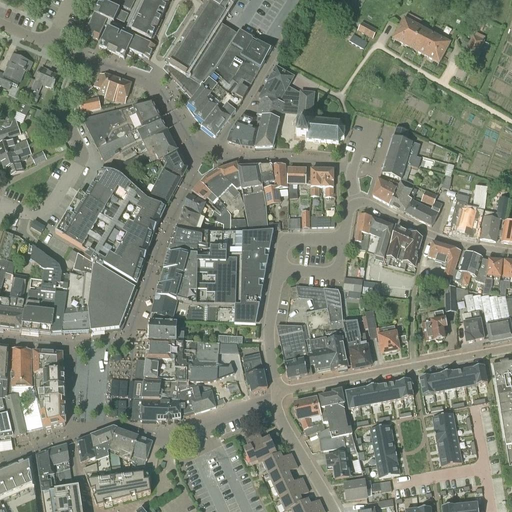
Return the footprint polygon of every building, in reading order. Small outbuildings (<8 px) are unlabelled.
[(141,0),(125,33),(109,25),(98,49),(123,61),(126,56),(130,58),(132,54),(148,61),(154,47),(149,45),(169,0),(141,0)] [(130,11),(135,0),(120,0),(118,6),(130,11)] [(229,21),(231,18),(228,16),(234,7),(233,7),(237,0),(201,0),(200,2),(229,21)] [(124,24),(128,15),(119,11),(120,11),(100,2),(84,35),(98,41),(107,21),(113,24),(115,20),(124,24)] [(237,36),(230,32),(200,12),(163,71),(195,98),(188,106),(197,113),(194,116),(204,124),(201,128),(215,139),(238,110),(247,93),(270,53),(239,33),(237,36)] [(416,53),(428,32),(418,27),(421,22),(408,15),(406,20),(405,19),(393,41),(416,53)] [(372,41),(377,32),(362,24),(357,33),(372,41)] [(428,32),(416,53),(440,65),(451,44),(428,32)] [(363,51),(367,44),(352,35),(348,42),(363,51)] [(460,60),(472,66),(484,42),(472,36),(460,60)] [(27,74),(31,65),(13,57),(4,77),(0,74),(0,86),(8,90),(11,84),(17,87),(24,73),(27,74)] [(51,90),(57,78),(46,72),(47,71),(41,69),(35,82),(31,80),(27,89),(28,90),(23,101),(35,107),(39,98),(37,97),(38,94),(42,85),(51,90)] [(338,124),(311,122),(313,95),(299,94),(299,97),(283,88),(288,78),(271,69),(254,99),(261,101),(259,107),(280,112),(280,115),(298,116),(296,137),(307,137),(307,142),(336,144),(343,139),(344,131),(338,124)] [(123,104),(130,86),(100,76),(93,89),(107,93),(105,101),(113,103),(113,101),(123,104)] [(82,113),(95,111),(93,101),(80,104),(82,113)] [(136,134),(161,123),(161,122),(152,103),(84,121),(98,151),(112,144),(136,134)] [(26,117),(30,108),(21,104),(16,113),(26,117)] [(280,115),(280,112),(259,107),(257,117),(262,118),(261,123),(256,122),(254,130),(259,131),(255,150),(264,150),(264,149),(272,149),(280,115)] [(244,154),(253,154),(256,132),(251,130),(253,119),(243,117),(230,136),(226,145),(244,154)] [(0,134),(4,133),(18,128),(16,122),(15,120),(13,121),(10,128),(5,130),(0,127),(0,134)] [(142,144),(166,133),(161,123),(136,134),(142,144)] [(406,140),(408,132),(396,128),(393,136),(406,140)] [(0,137),(0,144),(21,139),(19,132),(0,137)] [(177,153),(166,133),(142,144),(142,146),(143,145),(146,153),(123,165),(126,171),(147,160),(151,167),(163,161),(177,153)] [(142,146),(142,144),(136,134),(112,144),(98,151),(104,164),(130,151),(142,146)] [(399,154),(416,159),(419,147),(393,139),(388,153),(398,156),(399,154)] [(0,159),(29,150),(26,142),(15,146),(14,143),(0,147),(0,159)] [(59,155),(67,151),(65,146),(56,150),(59,155)] [(29,150),(0,159),(0,161),(3,170),(8,169),(10,177),(24,173),(21,165),(22,164),(22,163),(27,161),(28,159),(27,158),(31,156),(29,150)] [(35,167),(46,161),(42,153),(31,158),(35,167)] [(171,175),(180,179),(184,172),(185,167),(178,153),(177,153),(163,161),(171,175)] [(421,160),(416,159),(399,154),(398,156),(388,153),(386,161),(406,167),(418,170),(421,160)] [(167,205),(180,179),(171,175),(163,161),(151,167),(131,178),(134,184),(149,199),(167,205)] [(401,181),(406,167),(386,161),(382,175),(401,181)] [(241,191),(238,169),(237,165),(217,172),(206,178),(200,184),(218,202),(225,208),(226,209),(230,219),(231,219),(232,218),(231,215),(236,210),(239,213),(243,208),(239,195),(237,192),(241,191)] [(273,189),(263,190),(264,191),(267,208),(280,206),(278,191),(287,191),(286,167),(272,168),(273,189)] [(262,185),(263,185),(260,168),(238,169),(241,191),(243,201),(244,205),(248,232),(267,229),(266,210),(262,185)] [(262,185),(263,190),(273,189),(272,168),(260,168),(263,185),(262,185)] [(306,171),(297,171),(289,171),(289,186),(289,201),(297,201),(297,192),(292,191),(292,187),(297,187),(305,187),(306,171)] [(320,190),(321,172),(310,172),(310,199),(318,199),(318,190),(320,190)] [(321,172),(320,190),(325,190),(325,199),(332,199),(333,172),(321,172)] [(95,182),(86,197),(153,236),(166,209),(147,202),(119,176),(116,176),(114,175),(111,175),(110,174),(107,174),(100,185),(95,182)] [(451,179),(449,178),(446,177),(441,190),(449,192),(450,185),(454,186),(456,178),(452,177),(451,179)] [(394,195),(396,190),(378,180),(372,197),(389,206),(395,196),(394,195)] [(223,210),(225,208),(218,202),(200,184),(193,193),(200,199),(206,203),(208,201),(213,206),(211,207),(217,212),(216,213),(214,212),(214,213),(220,218),(224,214),(223,210)] [(411,202),(413,203),(414,200),(413,199),(417,192),(412,190),(413,188),(409,186),(408,188),(405,186),(403,186),(402,186),(399,191),(396,190),(394,195),(395,196),(389,206),(404,215),(404,214),(411,202)] [(433,207),(435,203),(437,198),(425,192),(421,203),(432,207),(433,207)] [(87,253),(84,259),(134,289),(136,286),(137,286),(148,251),(153,236),(86,197),(79,193),(55,234),(87,253)] [(467,206),(469,196),(457,193),(455,203),(467,206)] [(184,210),(199,218),(205,205),(190,198),(184,210)] [(506,217),(508,202),(500,200),(497,215),(484,212),(480,241),(495,243),(499,216),(506,217)] [(431,211),(413,203),(411,202),(404,214),(419,223),(431,229),(442,206),(435,203),(433,207),(432,207),(431,211)] [(231,222),(231,219),(230,219),(226,209),(225,208),(223,210),(224,214),(220,218),(214,213),(209,221),(230,229),(230,222),(231,222)] [(204,220),(199,218),(184,210),(177,228),(178,228),(196,232),(197,229),(200,229),(204,220)] [(472,239),(478,216),(462,212),(456,235),(472,239)] [(368,243),(371,221),(371,219),(358,217),(355,243),(360,245),(361,241),(368,243)] [(300,231),(300,220),(288,220),(288,231),(300,231)] [(371,221),(368,243),(366,255),(376,258),(375,260),(376,262),(383,264),(393,228),(371,221)] [(41,235),(45,228),(34,222),(30,229),(41,235)] [(230,222),(230,229),(230,234),(247,233),(245,222),(231,222),(230,222)] [(511,224),(504,223),(500,244),(511,246),(511,224)] [(406,251),(411,236),(396,229),(387,259),(390,260),(387,268),(393,269),(398,254),(401,255),(403,250),(406,251)] [(177,231),(170,252),(201,254),(201,252),(206,252),(208,234),(203,234),(202,236),(177,231)] [(4,233),(0,244),(0,260),(7,263),(15,237),(4,233)] [(255,328),(273,233),(267,233),(256,234),(247,234),(241,234),(240,307),(234,307),(234,309),(234,327),(255,328)] [(192,308),(234,309),(234,307),(240,307),(241,234),(208,234),(206,252),(206,254),(210,254),(210,258),(169,256),(167,256),(163,272),(159,287),(158,290),(157,290),(156,295),(155,299),(177,305),(177,304),(192,308)] [(393,269),(404,273),(406,266),(413,269),(417,261),(416,260),(421,241),(411,236),(406,251),(403,250),(401,255),(398,254),(393,269)] [(452,280),(460,252),(432,243),(428,259),(442,263),(440,268),(445,269),(443,277),(440,285),(448,288),(451,279),(452,280)] [(33,248),(33,249),(31,262),(44,271),(59,267),(33,248)] [(467,276),(473,257),(465,254),(455,283),(461,285),(464,276),(467,276)] [(75,266),(73,271),(91,276),(87,309),(90,334),(91,334),(119,331),(135,290),(134,289),(84,259),(78,255),(75,265),(75,266)] [(486,279),(487,262),(482,261),(482,260),(473,257),(467,276),(464,276),(461,285),(467,287),(470,278),(474,279),(474,280),(475,283),(484,286),(484,288),(486,279)] [(0,330),(20,333),(24,313),(23,312),(24,303),(23,302),(27,278),(14,276),(9,303),(0,301),(0,292),(6,272),(13,274),(15,265),(7,263),(0,260),(0,330)] [(486,279),(484,288),(491,289),(492,279),(500,279),(501,262),(488,261),(487,262),(486,279)] [(511,279),(511,263),(504,263),(503,283),(499,283),(498,298),(505,298),(506,290),(508,290),(509,279),(511,279)] [(28,292),(24,313),(20,333),(28,334),(51,337),(51,334),(61,334),(69,277),(62,276),(59,267),(44,271),(42,287),(40,294),(28,292)] [(61,334),(61,336),(62,336),(90,334),(87,309),(91,276),(73,271),(71,270),(69,277),(61,334)] [(361,294),(363,282),(344,279),(343,292),(361,294)] [(377,297),(378,285),(363,284),(362,296),(377,297)] [(291,302),(299,300),(296,288),(289,290),(291,302)] [(445,314),(456,314),(455,289),(444,289),(445,314)] [(343,324),(341,298),(339,293),(324,291),(328,312),(331,328),(323,330),(325,338),(327,345),(326,345),(331,370),(331,372),(347,369),(342,342),(346,341),(343,325),(343,324)] [(511,339),(511,336),(508,318),(504,301),(504,299),(497,301),(497,298),(489,299),(488,298),(481,299),(480,297),(472,299),(472,297),(464,298),(467,314),(472,313),(478,312),(482,311),(489,345),(511,339)] [(177,305),(155,299),(155,301),(149,323),(172,324),(177,305)] [(317,373),(331,370),(326,345),(327,345),(325,338),(323,330),(331,328),(328,312),(304,316),(309,342),(307,342),(312,367),(315,367),(317,373)] [(474,342),(484,341),(478,312),(472,313),(474,323),(463,325),(465,336),(464,336),(466,345),(474,343),(474,342)] [(367,330),(376,328),(373,313),(364,315),(367,330)] [(441,343),(443,341),(445,340),(444,334),(446,333),(443,314),(434,315),(435,323),(422,325),(426,343),(434,342),(435,342),(438,344),(441,343)] [(343,325),(346,341),(350,362),(351,361),(353,371),(371,368),(367,349),(361,350),(360,342),(361,342),(357,323),(343,324),(343,325)] [(147,343),(184,344),(184,335),(176,335),(177,326),(149,324),(147,343)] [(396,339),(395,335),(394,328),(375,332),(377,345),(380,345),(382,356),(390,354),(390,355),(393,355),(392,354),(399,352),(397,345),(406,344),(405,337),(396,339)] [(287,382),(306,377),(303,362),(307,361),(301,333),(277,339),(287,382)] [(238,345),(242,345),(242,337),(221,337),(220,355),(238,356),(238,345)] [(187,372),(186,384),(210,384),(217,384),(219,356),(219,345),(184,344),(184,346),(147,344),(145,363),(175,364),(175,371),(187,372)] [(8,380),(8,364),(8,350),(0,348),(0,434),(11,432),(7,417),(4,418),(1,402),(3,394),(2,391),(4,391),(4,384),(7,384),(8,380)] [(8,364),(8,380),(11,380),(11,389),(31,389),(30,354),(30,351),(10,351),(10,364),(8,364)] [(62,357),(62,356),(33,355),(36,389),(44,432),(65,427),(64,407),(63,407),(63,402),(65,402),(64,374),(63,374),(62,357)] [(267,391),(258,356),(247,359),(248,366),(243,367),(246,377),(245,377),(248,389),(250,388),(252,395),(267,391)] [(509,401),(511,400),(511,360),(492,364),(499,408),(510,407),(509,401)] [(186,384),(187,372),(175,371),(175,364),(145,363),(136,362),(134,380),(144,381),(174,382),(176,385),(186,385),(186,384)] [(227,364),(218,364),(217,379),(233,374),(230,364),(230,362),(227,362),(227,364)] [(121,363),(121,379),(129,379),(129,363),(121,363)] [(484,368),(473,370),(476,388),(487,386),(484,368)] [(473,370),(462,372),(465,390),(476,388),(473,370)] [(462,372),(452,374),(455,392),(465,390),(462,372)] [(452,374),(440,376),(444,394),(455,392),(452,374)] [(440,376),(430,378),(433,396),(444,394),(440,376)] [(430,378),(419,380),(422,398),(433,396),(430,378)] [(194,398),(190,399),(195,416),(241,400),(236,381),(193,393),(194,398)] [(410,382),(399,384),(402,402),(413,400),(410,382)] [(142,400),(177,402),(178,402),(180,394),(189,391),(189,390),(188,386),(178,386),(143,384),(135,383),(133,401),(142,401),(142,400)] [(399,384),(388,386),(391,404),(402,402),(399,384)] [(388,386),(378,388),(381,406),(391,404),(388,386)] [(378,388),(366,390),(369,408),(381,406),(378,388)] [(191,390),(189,390),(189,391),(180,394),(178,402),(177,402),(177,403),(166,404),(142,403),(142,404),(135,404),(134,422),(141,422),(141,423),(165,424),(179,423),(179,418),(184,418),(184,419),(194,416),(189,400),(191,390)] [(366,390),(356,392),(359,410),(369,408),(366,390)] [(356,392),(345,394),(348,412),(359,410),(356,392)] [(352,437),(345,407),(341,393),(332,395),(333,397),(319,400),(322,411),(325,411),(326,415),(323,416),(321,418),(323,426),(328,425),(330,431),(320,436),(322,454),(346,451),(345,448),(353,446),(351,437),(352,437)] [(7,417),(11,432),(13,439),(25,436),(16,398),(3,401),(7,417)] [(314,433),(312,429),(310,425),(309,421),(320,418),(317,400),(305,403),(294,405),(295,409),(293,409),(296,420),(297,420),(297,423),(300,423),(306,436),(314,433)] [(510,407),(499,408),(505,448),(511,447),(511,451),(511,400),(509,401),(510,407)] [(452,416),(432,419),(434,432),(454,428),(452,416)] [(314,433),(306,436),(307,438),(324,431),(322,424),(312,429),(314,433)] [(390,427),(369,431),(372,444),(392,440),(390,427)] [(434,432),(433,432),(436,445),(457,441),(454,428),(434,432)] [(108,456),(116,432),(113,431),(91,439),(96,462),(96,466),(97,473),(98,476),(111,473),(108,456)] [(130,462),(138,440),(116,432),(108,456),(111,473),(121,471),(119,459),(130,462)] [(264,464),(270,461),(269,458),(275,455),(268,440),(262,443),(258,435),(244,441),(249,450),(243,452),(250,467),(257,464),(258,466),(264,464)] [(81,467),(96,462),(91,439),(76,445),(81,467)] [(138,440),(130,462),(135,464),(134,469),(144,468),(152,445),(138,440)] [(392,440),(372,444),(374,455),(395,452),(392,440)] [(457,441),(436,445),(438,456),(459,452),(457,441)] [(50,452),(53,473),(54,473),(54,476),(57,475),(64,473),(65,473),(68,486),(74,486),(73,483),(72,475),(70,472),(66,448),(50,452)] [(395,452),(374,455),(376,468),(397,465),(395,451),(395,452)] [(50,452),(36,458),(42,494),(56,492),(55,488),(53,473),(50,452)] [(459,452),(438,456),(441,469),(461,465),(459,452)] [(502,454),(491,456),(493,465),(504,463),(502,454)] [(349,479),(346,455),(331,457),(331,458),(326,459),(327,470),(333,469),(334,481),(349,479)] [(275,488),(291,480),(288,474),(297,470),(291,457),(282,461),(280,456),(270,461),(264,464),(267,470),(265,471),(270,483),(272,482),(275,488)] [(0,511),(37,511),(30,461),(18,466),(17,466),(0,473),(0,511)] [(397,465),(376,468),(379,481),(399,477),(397,465)] [(96,466),(83,471),(87,483),(97,510),(151,495),(148,475),(126,478),(110,480),(99,481),(98,476),(97,473),(96,466)] [(292,509),(303,504),(300,498),(308,495),(302,481),(294,485),(291,480),(275,488),(278,495),(276,496),(282,507),(283,506),(286,511),(287,511),(292,510),(292,509)] [(364,483),(345,486),(346,495),(365,492),(365,491),(372,490),(371,486),(371,484),(364,485),(364,483)] [(380,485),(371,486),(372,490),(372,494),(381,493),(381,495),(391,493),(390,483),(380,484),(380,485)] [(42,494),(44,511),(82,511),(79,488),(56,492),(42,494)] [(365,492),(346,495),(347,504),(366,501),(365,492)] [(379,510),(393,508),(392,501),(378,503),(379,510)] [(292,509),(292,510),(292,511),(322,511),(319,503),(311,507),(308,502),(303,504),(292,509)]
